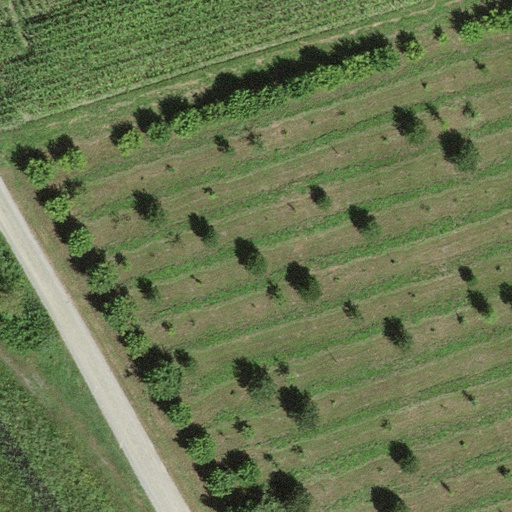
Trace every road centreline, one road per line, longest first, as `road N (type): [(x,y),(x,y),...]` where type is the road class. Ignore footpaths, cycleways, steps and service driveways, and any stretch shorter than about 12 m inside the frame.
road 1 (track): [(166,511),(0,211)]
road 2 (track): [(154,493),(0,336)]
